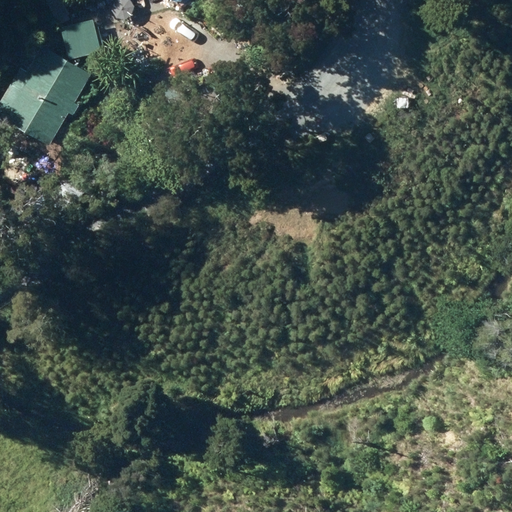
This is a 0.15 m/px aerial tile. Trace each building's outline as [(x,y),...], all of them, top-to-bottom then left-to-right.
[(244,0),(232,14),(259,38),(277,18),(271,12),(281,0),(244,0)] [(54,14),(59,25),(75,18),(69,7),(54,14)] [(97,21),(65,29),(73,59),(105,50),(104,45),(132,38),(128,21),(99,28),(97,21)] [(136,45),(135,46),(137,54),(152,50),(145,23),(131,27),(136,45)] [(94,74),(45,45),(30,70),(24,67),(0,106),(0,113),(52,144),(72,111),(77,114),(84,104),(78,100),(94,74)] [(189,83),(171,89),(176,103),(194,97),(189,83)]
